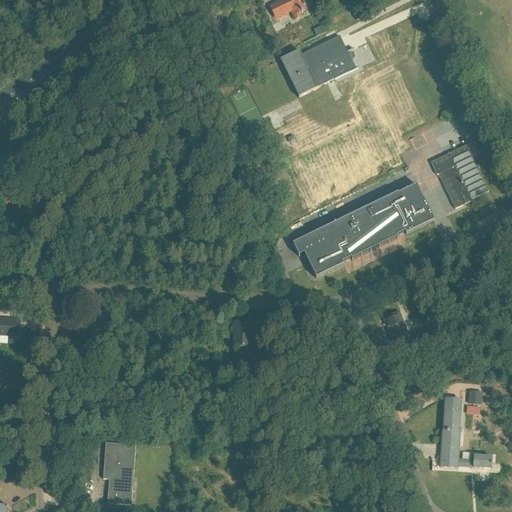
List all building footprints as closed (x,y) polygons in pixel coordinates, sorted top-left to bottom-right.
[(301,19),(299,14),(310,10),(305,0),(285,0),(286,0),(270,7),(276,20),(291,12),(294,17),(293,17),(295,22),(301,19)] [(356,8),(351,10),(357,21),(362,19),(356,8)] [(302,56),(300,52),(286,58),(280,61),(299,99),(318,89),(318,88),(334,80),(355,70),(353,65),(339,37),(302,56)] [(339,88),(333,90),(337,100),(343,98),(339,88)] [(387,137),(407,126),(403,118),(383,129),(387,137)] [(290,146),(296,142),(293,136),(287,140),(290,146)] [(466,147),(431,164),(437,177),(439,176),(456,210),(472,202),(472,201),(489,192),(466,147)] [(399,195),(399,194),(293,246),(299,258),(305,255),(317,280),(345,266),(344,264),(352,260),(353,262),(354,262),(353,260),(361,256),(362,258),(362,257),(361,255),(370,251),(371,253),(370,251),(379,247),(380,249),(380,248),(379,247),(388,243),(389,244),(388,242),(397,238),(398,240),(398,238),(405,234),(407,236),(435,222),(424,200),(417,187),(417,186),(416,186),(416,187),(408,191),(408,190),(407,191),(399,195)] [(294,241),(303,237),(299,229),(290,233),(294,241)] [(383,320),(393,343),(409,336),(399,313),(383,320)] [(20,321),(0,319),(0,337),(19,338),(20,321)] [(234,347),(251,348),(252,323),(235,322),(234,347)] [(422,330),(413,333),(416,342),(426,338),(422,330)] [(257,348),(254,349),(254,359),(269,360),(269,348),(257,348)] [(482,406),(482,393),(469,392),(469,405),(482,406)] [(458,469),(458,468),(458,460),(460,433),(459,432),(461,401),(446,400),(443,432),(442,432),(440,468),(458,469)] [(103,480),(109,481),(107,505),(132,507),(136,446),(106,444),(103,480)] [(458,460),(458,468),(473,469),(491,470),(492,458),(474,457),(474,461),(458,460)]
